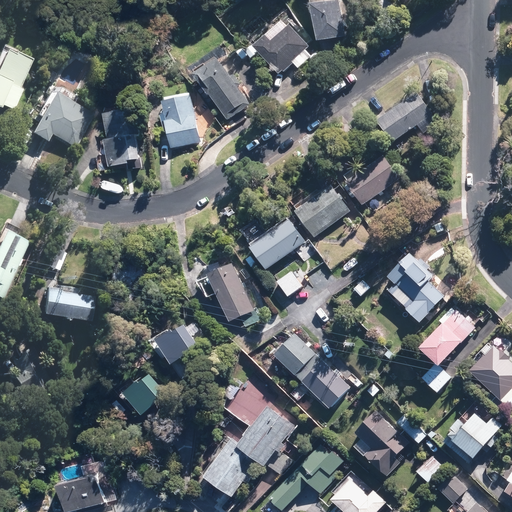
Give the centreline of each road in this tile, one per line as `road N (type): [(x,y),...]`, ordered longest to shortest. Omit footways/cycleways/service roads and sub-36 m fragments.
road 1 (residential): [(0,176),(92,210),(180,202),(424,39),(479,28)]
road 2 (residential): [(479,28),(478,219),(490,253),(511,280)]
